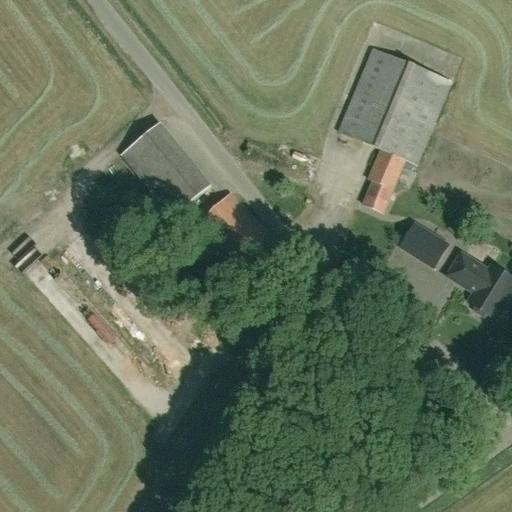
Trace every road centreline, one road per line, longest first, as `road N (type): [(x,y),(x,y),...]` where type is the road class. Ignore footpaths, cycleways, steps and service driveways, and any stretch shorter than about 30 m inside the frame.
road 1 (unclassified): [(507,438),(426,340),(309,271),(85,0)]
road 2 (unclassified): [(403,511),(507,438)]
